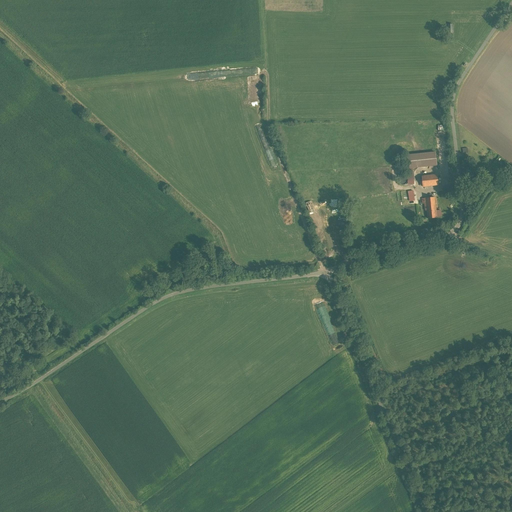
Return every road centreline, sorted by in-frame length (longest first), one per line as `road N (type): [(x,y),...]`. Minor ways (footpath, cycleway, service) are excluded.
road 1 (unclassified): [(511,5),(455,89),(456,225),(325,269)]
road 2 (unclassified): [(325,269),(170,296),(0,402)]
road 3 (track): [(261,0),(268,116),(325,269)]
road 4 (unclassified): [(325,269),(424,511)]
